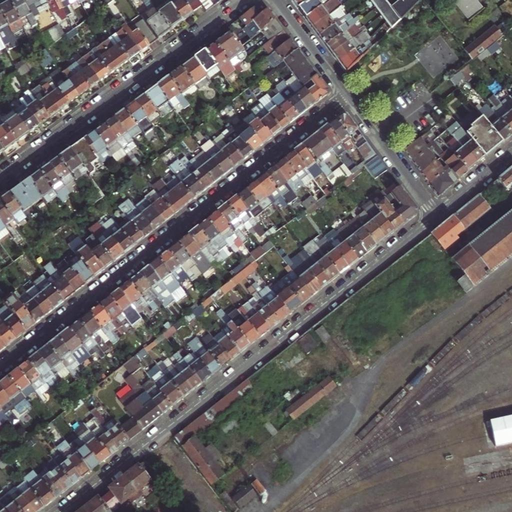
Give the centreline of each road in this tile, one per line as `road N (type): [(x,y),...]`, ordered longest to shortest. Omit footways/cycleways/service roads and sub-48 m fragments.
road 1 (tertiary): [(436,217),(65,511)]
road 2 (residential): [(0,369),(346,96)]
road 3 (residential): [(242,0),(0,178)]
road 4 (residential): [(436,217),(346,96)]
road 5 (residential): [(346,96),(274,0)]
